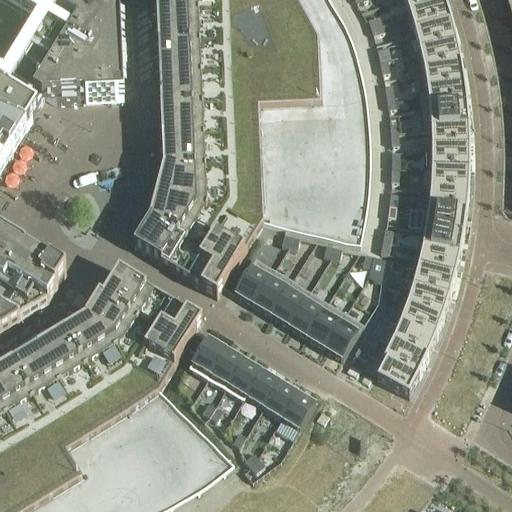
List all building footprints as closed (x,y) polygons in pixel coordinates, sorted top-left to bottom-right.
[(0,0),(0,511),(187,511),(199,506),(222,491),(240,478),(234,473),(233,473),(159,400),(186,356),(202,328),(189,319),(196,308),(203,295),(217,304),(263,228),(361,253),(362,249),(364,238),(366,225),(368,213),(369,201),(370,185),(371,168),(370,148),(369,129),(367,109),(364,93),(361,78),(358,68),(355,56),(351,46),(346,36),(341,26),(330,7),(326,0),(0,0)] [(365,0),(358,0),(354,2),(357,10),(368,5),(365,0)] [(441,0),(409,0),(397,5),(397,6),(402,4),(408,21),(403,22),(404,23),(445,9),(441,0)] [(445,9),(404,23),(409,42),(451,30),(445,9)] [(380,23),(368,26),(371,34),(382,30),(380,23)] [(382,30),(371,34),(374,42),(385,38),(382,30)] [(451,30),(409,42),(410,43),(414,41),(419,59),(414,60),(414,61),(457,50),(451,30)] [(457,50),(414,61),(418,80),(461,71),(457,50)] [(380,69),(388,67),(385,54),(377,56),(380,69)] [(388,67),(380,69),(382,81),(390,79),(388,67)] [(421,98),(417,99),(417,100),(465,93),(461,71),(418,80),(421,98)] [(393,91),(385,92),(387,104),(395,103),(393,91)] [(465,93),(417,100),(419,119),(468,114),(465,93)] [(395,103),(387,104),(389,116),(397,115),(395,103)] [(468,114),(419,119),(421,138),(469,135),(468,114)] [(398,127),(390,128),(391,140),(399,139),(398,127)] [(469,135),(421,138),(421,139),(426,139),(426,157),(470,156),(469,135)] [(399,139),(391,140),(392,152),(400,151),(399,139)] [(422,176),(422,177),(470,178),(470,156),(426,157),(426,176),(422,176)] [(391,159),(391,175),(400,175),(400,159),(391,159)] [(391,176),(391,188),(399,188),(399,176),(391,176)] [(422,177),(421,196),(469,199),(470,178),(422,177)] [(421,196),(421,197),(430,197),(428,215),(424,215),(424,216),(467,221),(469,199),(421,196)] [(390,200),(389,212),(397,213),(398,201),(390,200)] [(389,212),(388,224),(396,225),(397,213),(389,212)] [(424,216),(421,235),(465,242),(467,221),(424,216)] [(385,235),(383,247),(391,249),(393,237),(385,235)] [(421,235),(417,254),(461,263),(465,242),(421,235)] [(289,254),(292,242),(285,240),(281,252),(289,254)] [(297,256),(300,244),(292,242),(289,254),(297,256)] [(383,247),(381,259),(388,261),(391,249),(383,247)] [(331,265),(334,253),(327,251),(324,263),(331,265)] [(339,267),(342,255),(334,253),(331,265),(339,267)] [(417,254),(413,273),(456,284),(461,263),(417,254)] [(370,275),(373,263),(366,261),(362,273),(370,275)] [(370,275),(368,283),(381,291),(386,267),(381,265),(373,263),(370,275)] [(254,312),(275,278),(256,266),(235,300),(254,312)] [(392,268),(390,276),(402,278),(404,271),(392,268)] [(418,275),(413,294),(450,305),(456,284),(413,273),(413,274),(418,275)] [(271,323),(293,289),(275,278),(254,312),(271,323)] [(389,286),(387,294),(398,297),(401,290),(389,286)] [(289,334),(310,299),(293,289),(271,323),(289,334)] [(413,294),(408,311),(444,325),(450,305),(413,294)] [(307,345),(328,310),(310,299),(289,334),(307,345)] [(325,356),(346,321),(328,310),(307,345),(325,356)] [(386,311),(381,322),(388,325),(393,314),(386,311)] [(408,311),(401,330),(437,345),(444,325),(408,311)] [(342,367),(364,332),(346,321),(325,356),(342,367)] [(401,330),(393,349),(428,365),(437,345),(401,330)] [(368,338),(365,345),(376,350),(379,343),(368,338)] [(226,357),(208,345),(189,376),(208,387),(226,357)] [(204,351),(197,347),(190,357),(197,361),(204,351)] [(393,349),(384,367),(420,384),(428,365),(393,349)] [(358,354),(355,361),(366,366),(369,359),(358,354)] [(244,367),(226,357),(208,387),(225,398),(244,367)] [(262,378),(244,367),(225,398),(243,409),(262,378)] [(378,384),(377,386),(409,404),(420,384),(384,367),(383,368),(386,369),(378,384)] [(262,378),(243,409),(244,409),(246,405),(263,416),(280,389),(262,378)] [(297,400),(280,389),(263,416),(281,427),(297,400)] [(316,411),(297,400),(281,427),(300,438),(316,411)] [(202,420),(209,424),(216,414),(209,409),(202,420)] [(223,418),(216,414),(209,424),(217,429),(223,418)] [(350,487),(359,476),(357,475),(352,471),(359,463),(365,468),(371,462),(368,445),(333,423),(326,435),(327,436),(327,435),(331,438),(322,448),(313,459),(295,479),(293,481),(275,497),(287,511),(315,511),(320,507),(325,511),(326,511),(339,499),(333,493),(341,486),(346,491),(347,490),(350,487)] [(246,444),(239,440),(233,450),(240,454),(246,444)] [(253,460),(245,468),(250,474),(259,466),(253,460)] [(265,472),(259,466),(250,474),(256,480),(265,472)] [(264,504),(257,494),(250,499),(257,508),(264,504)] [(287,511),(275,497),(275,498),(280,504),(270,511),(287,511)] [(237,511),(242,509),(236,499),(229,503),(235,511),(237,511)] [(235,511),(229,503),(222,508),(225,511),(235,511)]
